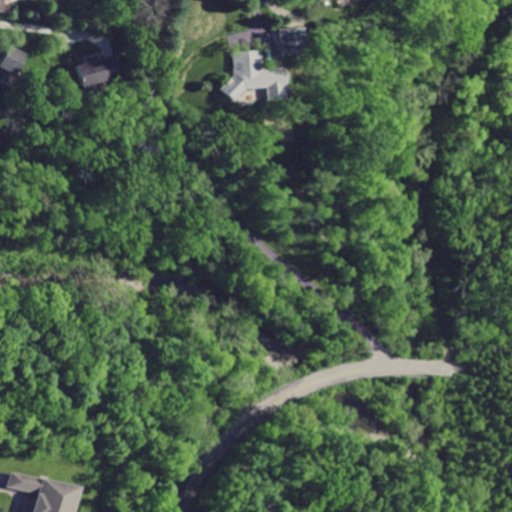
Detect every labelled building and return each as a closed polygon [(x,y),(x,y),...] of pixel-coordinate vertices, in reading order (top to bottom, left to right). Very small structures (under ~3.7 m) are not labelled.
[(0,0),(0,10),(3,11),(4,0),(11,1),(11,0),(0,0)] [(273,27),(274,54),(298,54),(297,26),(273,27)] [(6,43),(0,53),(0,86),(4,89),(25,54),(6,43)] [(228,50),(229,73),(217,91),(229,102),(240,90),(276,89),(276,69),(270,68),(257,68),(256,49),(228,50)] [(72,65),(78,88),(103,81),(101,75),(121,70),(116,53),(107,56),(72,65)] [(0,487),(25,492),(21,511),(59,511),(65,484),(2,472),(0,480),(0,487)]
